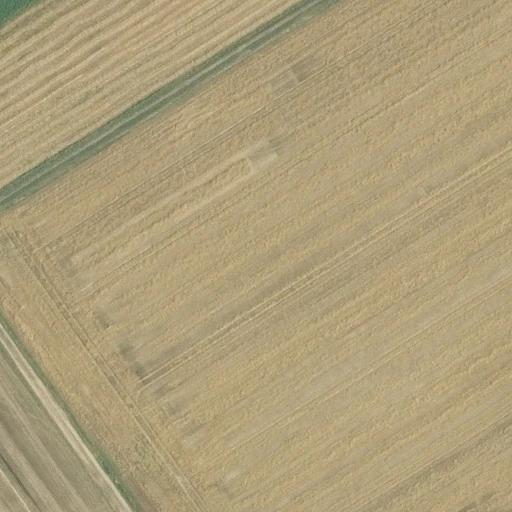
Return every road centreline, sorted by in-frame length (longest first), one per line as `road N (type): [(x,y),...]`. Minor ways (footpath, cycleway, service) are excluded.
road 1 (track): [(335,0),(0,204)]
road 2 (track): [(0,330),(129,511)]
